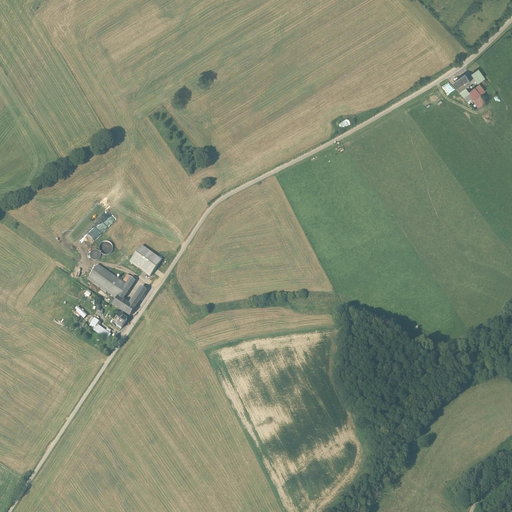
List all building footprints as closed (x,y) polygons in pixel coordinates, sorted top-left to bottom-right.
[(477,68),(469,73),(475,82),(479,80),(482,83),(486,81),(477,68)] [(454,82),(460,90),(464,87),(471,82),(465,74),(454,82)] [(470,93),(464,87),(460,90),(458,91),(469,104),(473,100),(469,94),(470,93)] [(98,205),(78,225),(82,229),(79,231),(81,233),(93,221),(92,221),(103,210),(98,205)] [(162,260),(142,246),(130,262),(150,277),(155,271),(162,260)] [(126,284),(97,265),(88,279),(117,299),(118,297),(123,300),(136,281),(130,277),(126,283),(126,284)] [(118,297),(117,299),(115,302),(113,305),(130,316),(147,291),(140,287),(129,304),(123,300),(118,297)] [(87,315),(78,307),(73,312),(78,316),(77,318),(81,322),(87,315)] [(128,319),(120,314),(114,323),(122,328),(128,319)] [(91,323),(96,327),(97,325),(99,326),(101,323),(94,318),(91,323)] [(111,334),(99,326),(97,325),(96,327),(93,330),(107,340),(111,334)]
